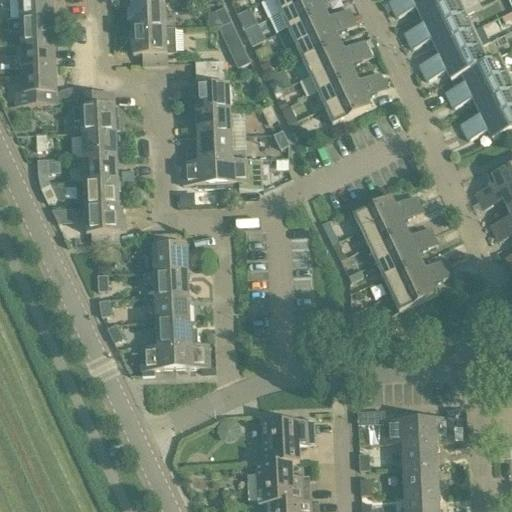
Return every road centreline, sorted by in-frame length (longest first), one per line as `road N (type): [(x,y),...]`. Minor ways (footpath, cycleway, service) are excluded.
road 1 (residential): [(511,324),(371,0)]
road 2 (residential): [(225,227),(165,225),(163,89),(107,88),(105,0)]
road 3 (tertiary): [(0,143),(135,440)]
road 4 (unclassified): [(102,454),(0,229)]
road 5 (residential): [(278,208),(285,381)]
road 6 (residential): [(233,399),(225,227)]
road 7 (residential): [(485,511),(477,372)]
road 8 (residential): [(400,149),(278,208)]
road 9 (residential): [(477,372),(343,379)]
road 10 (residential): [(349,511),(343,379)]
